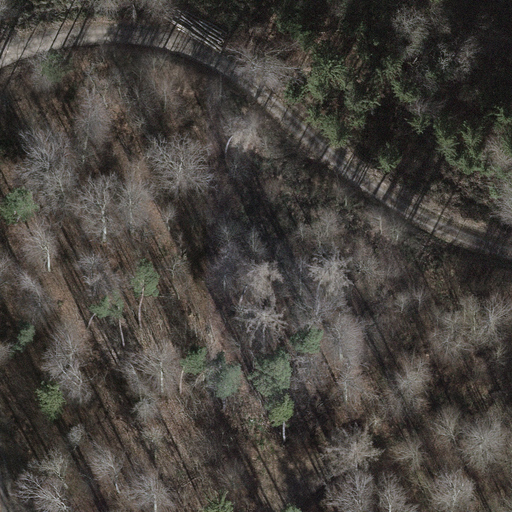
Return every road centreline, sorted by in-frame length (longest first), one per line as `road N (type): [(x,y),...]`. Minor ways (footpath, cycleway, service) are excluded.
road 1 (track): [(511,251),(389,203),(232,68),(188,45),(93,31),(0,55)]
road 2 (track): [(286,511),(306,476),(511,371)]
